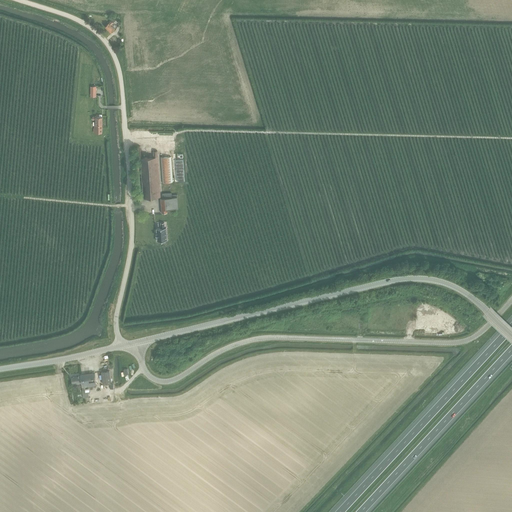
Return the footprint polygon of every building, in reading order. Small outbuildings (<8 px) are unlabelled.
[(111,33),(114,29),(111,26),(113,23),(111,21),(105,27),(111,33)] [(102,125),(102,117),(96,117),(92,117),(92,120),(94,120),(94,128),(93,128),(93,133),(102,133),(102,125)] [(141,158),(140,158),(143,198),(148,198),(161,197),(157,151),(153,151),(154,157),(141,158)] [(162,183),(172,182),(171,157),(160,158),(162,183)] [(182,160),(176,160),(177,182),(182,181),(184,181),(183,160),(182,160)] [(162,198),(161,198),(162,212),(167,212),(167,209),(174,209),(178,209),(178,197),(162,198)] [(157,236),(157,241),(167,240),(166,228),(165,228),(164,223),(161,223),(161,228),(156,229),(157,234),(156,234),(157,234),(157,235),(157,236)] [(103,384),(111,383),(109,371),(102,372),(103,384)] [(96,386),(95,378),(95,373),(80,375),(80,376),(72,377),(72,383),(76,382),(76,384),(81,383),(83,398),(89,397),(88,392),(86,392),(85,387),(96,386)]
